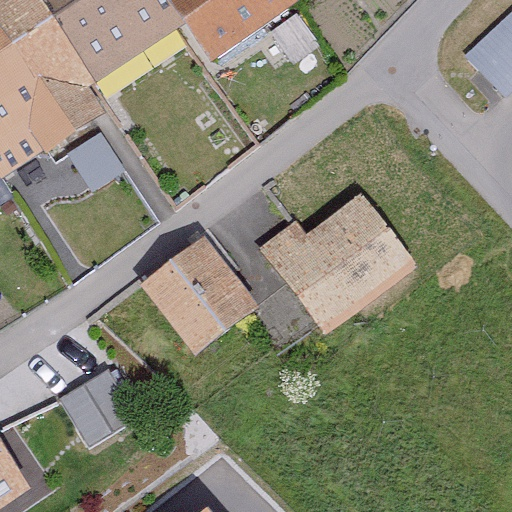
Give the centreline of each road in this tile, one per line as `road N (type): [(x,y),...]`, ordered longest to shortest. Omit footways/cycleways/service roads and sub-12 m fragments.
road 1 (residential): [(411,53),(0,350)]
road 2 (residential): [(411,53),(454,121),(511,184)]
